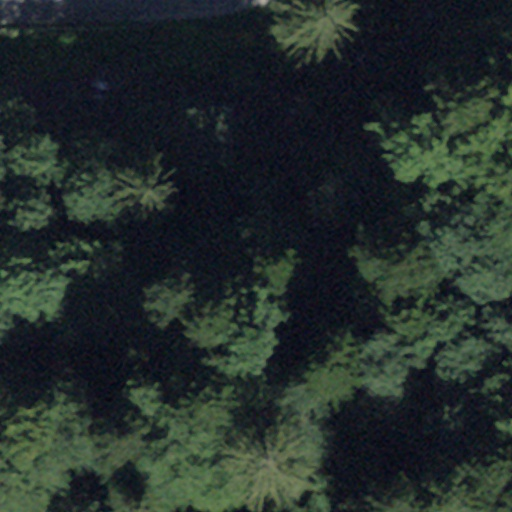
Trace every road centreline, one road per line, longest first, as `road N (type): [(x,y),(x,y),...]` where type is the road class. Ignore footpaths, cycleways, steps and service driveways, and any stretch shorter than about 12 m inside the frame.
road 1 (track): [(511,450),(505,437),(0,482)]
road 2 (residential): [(205,0),(0,7)]
